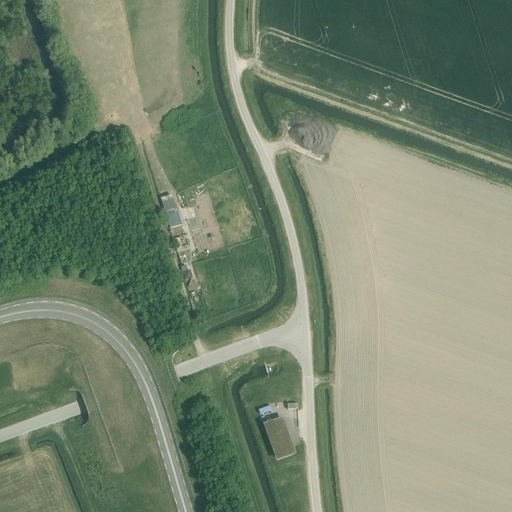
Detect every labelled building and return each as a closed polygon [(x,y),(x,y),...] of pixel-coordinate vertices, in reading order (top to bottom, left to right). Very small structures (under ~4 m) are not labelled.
[(169,228),(175,249),(189,245),(185,231),(183,231),(177,211),(165,215),(169,228)] [(187,254),(180,256),(183,264),(189,262),(187,254)] [(186,280),(195,277),(191,264),(181,267),(186,280)] [(270,405),(260,410),(262,414),(272,410),(270,405)] [(294,454),(292,448),(282,420),(266,425),(278,459),(294,454)]
